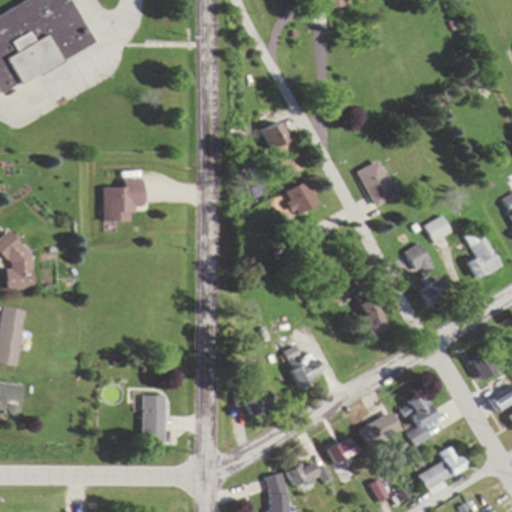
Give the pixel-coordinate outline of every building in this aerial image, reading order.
[(36,0),(0,18),(0,93),(91,48),(67,0),(62,0),(61,1),(61,0),(36,0)] [(279,178),(297,170),(276,123),(259,131),(279,178)] [(391,199),(375,163),(351,173),(367,210),(391,199)] [(140,208),(140,181),(121,180),(121,189),(102,189),(102,224),(128,224),(129,208),(140,208)] [(295,218),(313,203),(297,183),(279,198),(295,218)] [(511,193),(496,204),(511,230),(511,193)] [(420,228),(428,244),(446,234),(437,219),(420,228)] [(462,264),(471,282),(495,270),(475,229),(459,237),(471,260),(462,264)] [(296,238),(303,252),(318,243),(310,230),(296,238)] [(28,292),(29,240),(0,239),(0,258),(6,259),(5,292),(28,292)] [(430,271),(414,246),(400,255),(416,280),(430,271)] [(357,317),(351,320),(363,342),(383,331),(366,300),(352,308),(357,317)] [(21,313),(0,309),(0,366),(12,368),(21,313)] [(476,382),(492,373),(481,354),(465,362),(476,382)] [(317,377),(307,357),(282,369),(292,389),(317,377)] [(0,406),(0,403),(17,404),(19,386),(0,384),(0,406)] [(486,403),(494,414),(511,401),(511,389),(510,386),(486,403)] [(159,445),(159,398),(138,398),(138,445),(159,445)] [(420,426),(430,422),(420,398),(400,407),(411,432),(404,435),(410,448),(427,441),(420,426)] [(371,445),(395,432),(385,414),(361,427),(371,445)] [(323,449),(330,465),(359,452),(352,437),(323,449)] [(462,471),(449,447),(434,455),(439,464),(415,477),(423,492),(462,471)] [(316,482),(308,463),(283,473),(290,492),(316,482)] [(265,511),(283,511),(283,477),(265,477),(265,511)]
